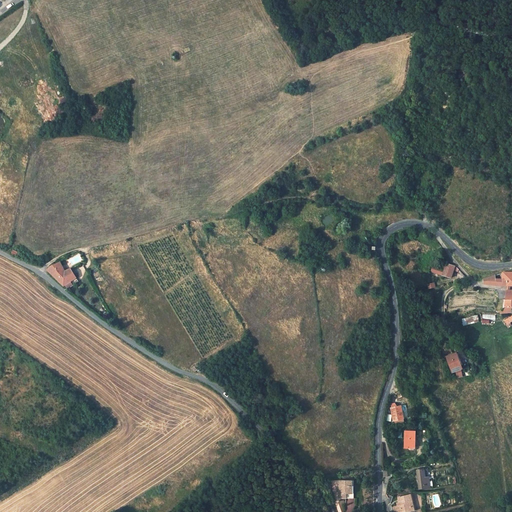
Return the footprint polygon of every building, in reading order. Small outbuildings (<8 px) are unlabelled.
[(49,270),(48,271),(62,287),(65,285),(67,287),(72,284),(71,282),(76,279),(71,269),(66,272),(60,263),(53,267),(49,270)] [(432,268),(431,273),(451,278),(454,272),(458,273),(459,271),(456,268),(446,265),(443,271),(432,268)] [(511,271),(504,272),(484,279),(484,286),(501,288),(511,287),(511,271)] [(511,301),(506,302),(505,308),(506,309),(503,314),(511,312),(511,301)] [(477,316),(462,320),(464,326),(479,323),(477,316)] [(456,379),(461,378),(460,370),(462,370),(459,362),(460,362),(457,354),(451,356),(455,365),(456,379)] [(404,419),(402,406),(392,408),(394,421),(404,419)] [(405,449),(415,449),(416,432),(406,432),(405,449)] [(416,471),(419,489),(430,488),(429,478),(426,478),(425,469),(416,471)] [(338,491),(337,500),(349,501),(351,483),(339,482),(338,487),(337,487),(336,490),(338,491)] [(401,506),(398,506),(394,508),(395,511),(413,511),(415,511),(412,495),(400,499),(401,503),(401,506)]
